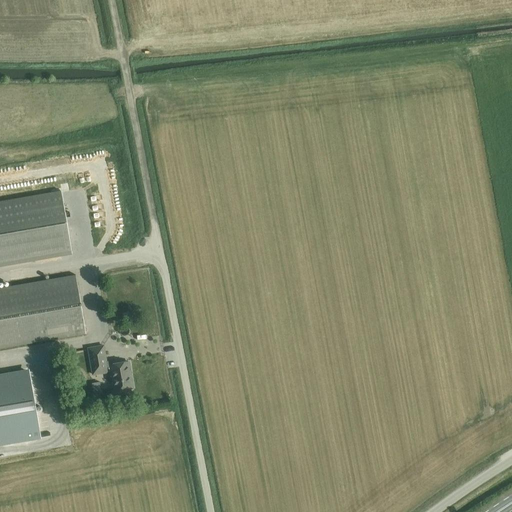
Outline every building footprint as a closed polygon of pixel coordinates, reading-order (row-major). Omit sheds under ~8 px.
[(0,266),(72,254),(62,192),(0,202),(0,266)] [(127,198),(120,198),(120,205),(117,206),(117,226),(128,226),(127,198)] [(27,278),(27,267),(11,268),(12,279),(27,278)] [(0,289),(0,347),(86,333),(76,277),(0,289)] [(111,372),(114,392),(133,389),(129,362),(105,366),(104,362),(106,362),(103,346),(88,349),(93,375),(111,372)] [(37,421),(35,411),(37,411),(37,412),(38,412),(39,412),(40,412),(41,412),(41,411),(42,411),(42,410),(42,409),(42,408),(42,407),(41,407),(40,406),(39,406),(38,406),(37,407),(37,408),(36,408),(35,409),(30,381),(30,380),(28,372),(0,377),(0,445),(28,441),(40,439),(37,421)] [(109,376),(100,377),(101,386),(110,385),(109,376)]
